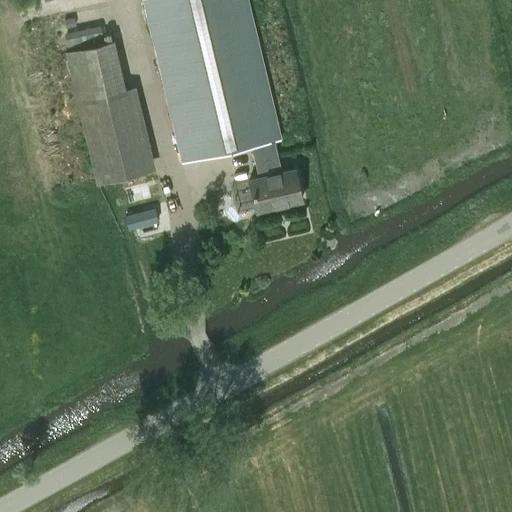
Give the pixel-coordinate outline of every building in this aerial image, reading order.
[(142,0),(181,162),(251,146),(281,138),(247,0),(142,0)] [(155,167),(136,86),(126,88),(114,38),(64,50),(96,181),(155,167)] [(251,147),(259,176),(249,179),(256,210),(302,199),(294,168),(281,171),(275,141),(251,147)] [(124,193),(127,203),(151,198),(148,187),(124,193)] [(231,207),(229,195),(214,199),(216,210),(231,207)] [(159,221),(156,208),(126,215),(129,229),(159,221)]
